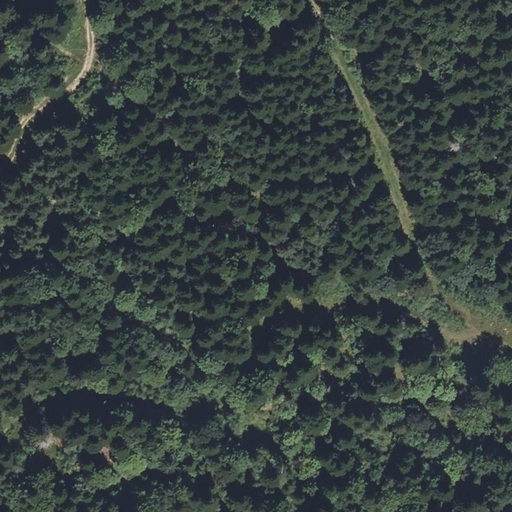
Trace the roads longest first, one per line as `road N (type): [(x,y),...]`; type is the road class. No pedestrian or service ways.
road 1 (track): [(511,354),(395,306),(332,297),(280,311),(248,339),(215,393),(188,408),(98,392),(56,398),(0,432)]
road 2 (track): [(474,336),(467,315),(438,289),(404,221),(353,83),(311,0)]
road 3 (track): [(81,0),(82,45),(0,171)]
